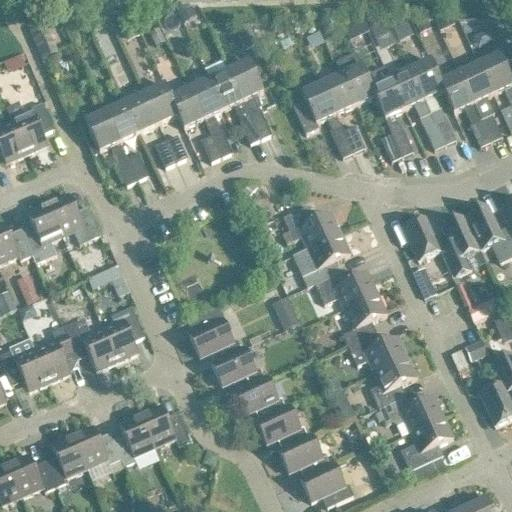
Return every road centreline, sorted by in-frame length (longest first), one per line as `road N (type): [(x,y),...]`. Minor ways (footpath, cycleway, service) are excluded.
road 1 (residential): [(488,461),(363,195)]
road 2 (residential): [(115,236),(254,174),(363,195)]
road 3 (residential): [(0,441),(171,372)]
road 4 (residential): [(271,511),(245,460),(202,436),(171,372)]
road 5 (residential): [(363,195),(456,196),(511,170)]
road 6 (residential): [(171,372),(115,236)]
road 7 (residential): [(83,166),(30,47)]
